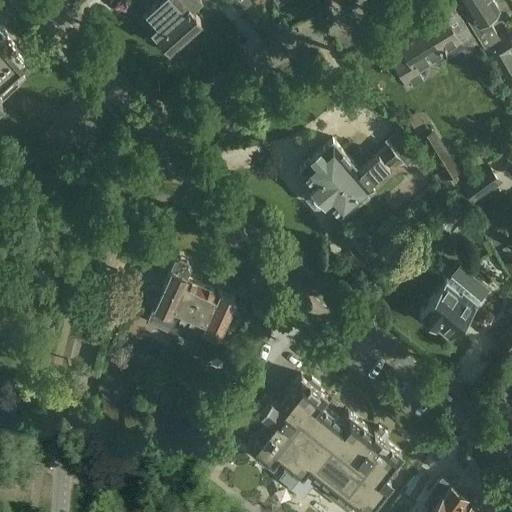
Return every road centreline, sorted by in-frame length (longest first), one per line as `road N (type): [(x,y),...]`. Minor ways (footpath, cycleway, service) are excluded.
road 1 (secondary): [(511,446),(233,214),(160,138)]
road 2 (residential): [(160,138),(131,192),(78,354),(60,511)]
road 3 (residential): [(371,0),(160,138)]
road 4 (secondary): [(160,138),(42,0)]
